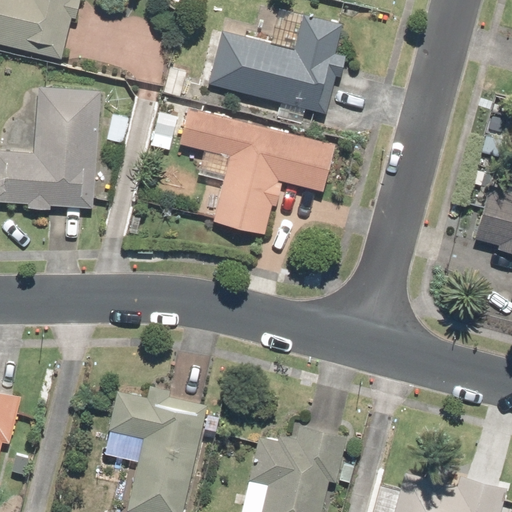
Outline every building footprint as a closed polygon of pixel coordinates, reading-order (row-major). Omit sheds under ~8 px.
[(0,0),(0,42),(59,55),(67,17),(74,18),(78,0),(76,0),(0,0)] [(291,48),(220,29),(205,85),(324,117),(331,91),(323,89),(326,76),(336,78),(342,53),(334,50),(341,24),(300,13),(291,48)] [(203,32),(182,26),(175,51),(196,57),(203,32)] [(90,209),(97,92),(25,88),(20,154),(0,152),(0,202),(26,204),(26,210),(48,212),(49,207),(90,209)] [(151,132),(172,137),(170,145),(226,160),(219,185),(208,182),(199,215),(266,232),(280,180),(319,190),(331,144),(181,105),(178,115),(157,110),(151,132)] [(128,117),(110,113),(103,142),(121,146),(128,117)] [(511,299),(511,195),(482,189),(470,236),(494,242),(492,249),(511,254),(511,281),(508,299),(511,299)] [(126,511),(182,511),(198,433),(215,437),(219,416),(202,413),(203,408),(165,400),(167,389),(148,386),(146,396),(115,390),(103,454),(137,461),(126,511)] [(0,454),(4,440),(10,441),(21,400),(0,394),(0,454)] [(294,440),(257,432),(240,511),(317,511),(325,480),(351,486),(355,464),(344,462),(350,433),(298,422),(294,440)] [(465,485),(404,472),(400,490),(375,485),(369,511),(499,511),(505,488),(467,480),(465,485)]
